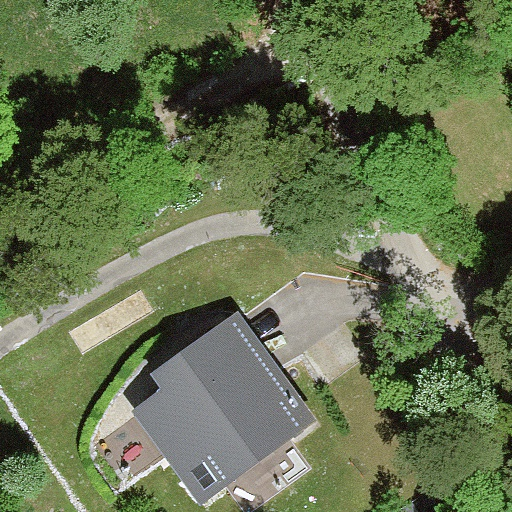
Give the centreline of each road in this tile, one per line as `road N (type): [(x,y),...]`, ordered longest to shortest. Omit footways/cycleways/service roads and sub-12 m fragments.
road 1 (track): [(0,198),(319,37)]
road 2 (residential): [(299,0),(434,304)]
road 3 (residential): [(434,304),(511,472)]
